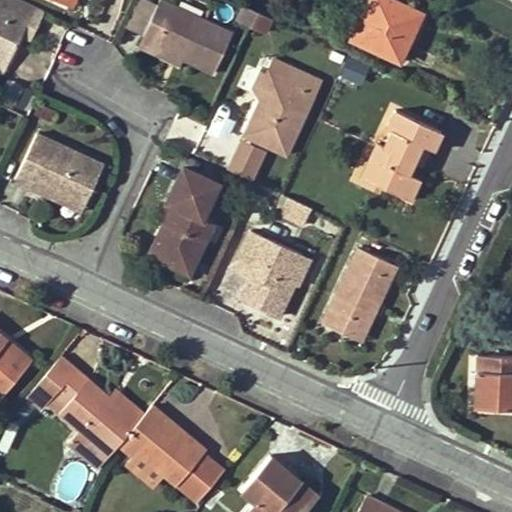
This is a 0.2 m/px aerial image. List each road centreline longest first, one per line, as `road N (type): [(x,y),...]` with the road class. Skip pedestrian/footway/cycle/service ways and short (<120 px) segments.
road 1 (residential): [(80,285),(380,425)]
road 2 (residential): [(380,425),(511,147)]
road 3 (residential): [(80,285),(152,109),(65,65)]
road 4 (residential): [(380,425),(511,486)]
